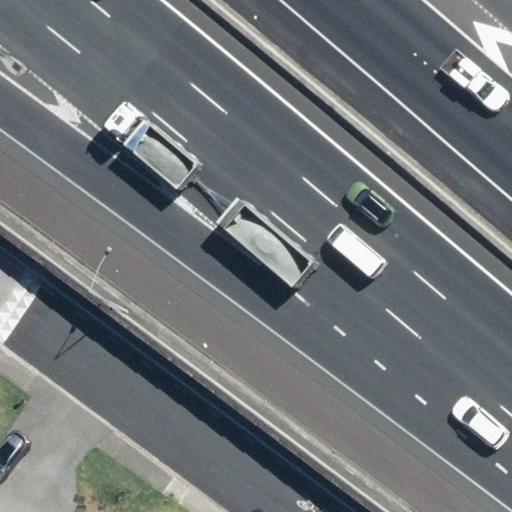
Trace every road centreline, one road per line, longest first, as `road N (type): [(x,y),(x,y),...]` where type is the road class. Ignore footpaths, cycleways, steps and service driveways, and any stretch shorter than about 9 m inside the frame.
road 1 (motorway): [(511,439),(0,94)]
road 2 (motorway): [(511,356),(89,0)]
road 3 (residential): [(0,301),(274,511)]
road 4 (motorway): [(352,0),(511,137)]
